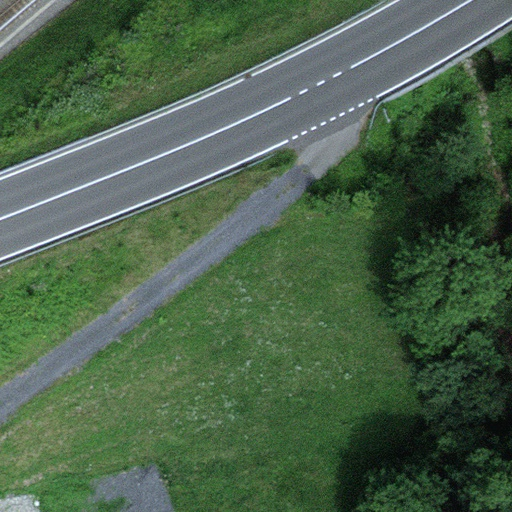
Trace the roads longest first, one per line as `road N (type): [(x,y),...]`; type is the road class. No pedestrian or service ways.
road 1 (primary): [(0,218),(298,94),(468,0)]
road 2 (track): [(298,94),(311,153),(293,185),(0,405)]
